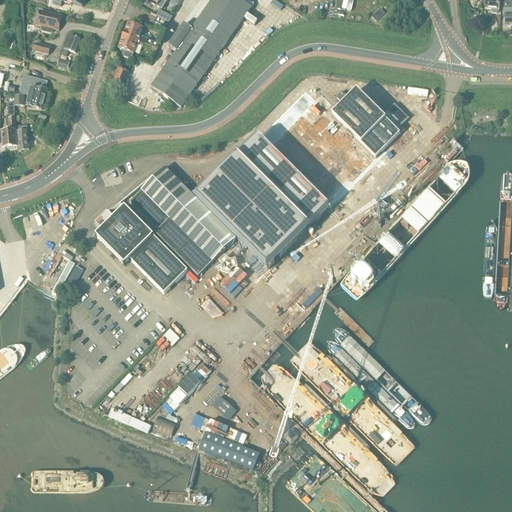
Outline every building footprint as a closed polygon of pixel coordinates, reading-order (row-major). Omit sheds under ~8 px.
[(168,0),(142,0),(143,0),(162,11),(168,0)] [(176,53),(151,88),(181,109),(251,9),(247,6),(238,0),(213,0),(192,31),(184,25),(169,48),(176,53)] [(500,0),(487,0),(486,0),(486,10),(499,11),(500,0)] [(6,5),(4,17),(17,19),(19,7),(6,5)] [(40,12),(37,26),(42,27),(41,30),(42,32),(51,34),(53,33),(53,30),(59,31),(62,17),(61,17),(40,12)] [(172,18),(160,12),(157,17),(169,24),(172,18)] [(128,24),(123,36),(144,45),(151,47),(157,50),(159,45),(153,43),(153,42),(140,37),(143,30),(128,24)] [(144,45),(123,36),(118,49),(124,51),(123,55),(124,58),(129,60),(132,59),(133,55),(134,55),(137,45),(143,47),(144,45)] [(64,50),(63,55),(67,57),(69,52),(76,55),(76,54),(81,41),(69,37),(64,50)] [(51,49),(37,45),(35,53),(48,56),(51,49)] [(118,70),(113,85),(123,89),(129,74),(118,70)] [(25,78),(21,96),(29,98),(27,107),(33,109),(42,111),(47,92),(45,91),(47,83),(33,80),(25,78)] [(376,160),(400,135),(383,118),(356,92),(332,117),(376,160)] [(342,93),(336,98),(341,103),(347,97),(342,93)] [(24,97),(14,97),(14,105),(15,108),(25,108),(24,97)] [(10,132),(2,133),(3,149),(17,148),(16,131),(15,108),(14,105),(7,105),(10,132)] [(29,151),(27,127),(16,128),(19,154),(29,151)] [(259,139),(197,201),(266,269),(328,207),(259,139)] [(106,214),(95,226),(101,232),(96,238),(124,267),(130,262),(164,296),(188,273),(165,249),(167,247),(199,277),(236,240),(197,201),(185,190),(185,189),(165,169),(130,203),(159,232),(156,235),(163,242),(160,245),(125,209),(121,205),(108,216),(106,214)] [(70,263),(52,294),(57,297),(75,266),(71,263),(70,263)] [(159,417),(153,432),(171,439),(176,424),(159,417)] [(202,435),(197,449),(252,471),(258,457),(202,435)]
